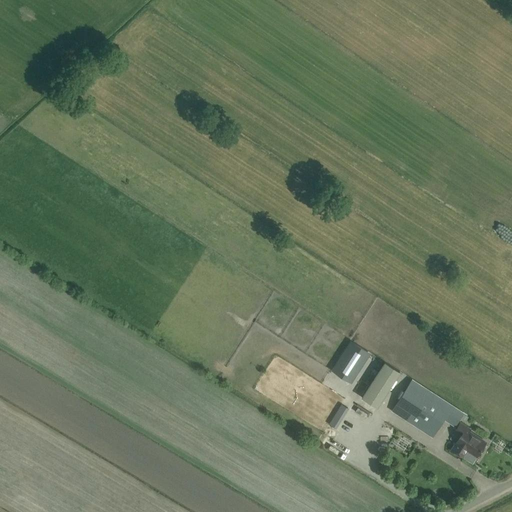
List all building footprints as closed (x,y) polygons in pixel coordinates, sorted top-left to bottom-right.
[(331,369),(346,379),(365,350),(350,340),(331,369)] [(385,362),(362,397),(377,407),(400,371),(385,362)] [(463,412),(412,379),(392,411),(432,436),(444,419),(454,426),(463,412)] [(329,423),(336,428),(348,409),(341,404),(329,423)] [(357,406),(352,411),(359,419),(364,415),(357,406)] [(477,457),(486,442),(469,432),(470,429),(460,423),(455,431),(460,434),(450,450),(463,457),(467,451),(477,457)] [(379,466),(386,465),(385,458),(377,459),(379,466)]
